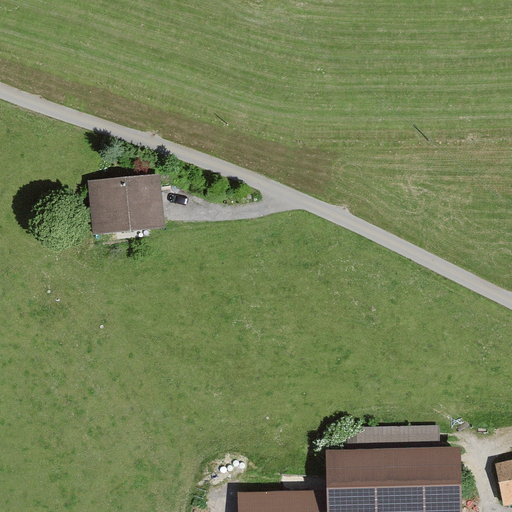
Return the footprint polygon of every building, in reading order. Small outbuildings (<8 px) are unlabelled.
[(99,225),(154,220),(150,186),(150,185),(150,180),(95,185),(99,225)] [(442,417),(355,421),(356,438),(443,434),(442,417)] [(440,437),(390,439),(390,448),(441,446),(440,437)] [(462,511),(461,448),(326,453),(327,492),(239,496),(239,511),(462,511)] [(511,506),(511,460),(494,465),(506,508),(511,506)]
